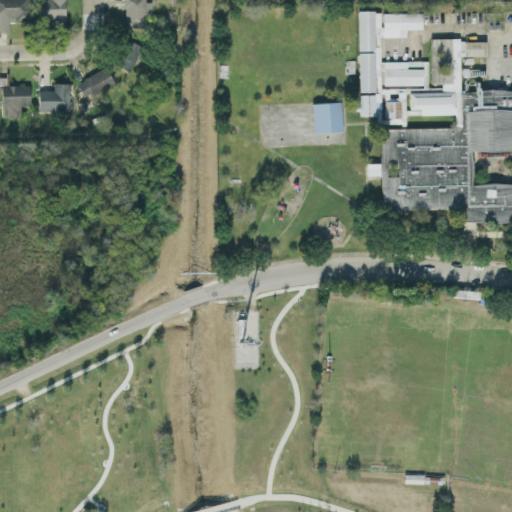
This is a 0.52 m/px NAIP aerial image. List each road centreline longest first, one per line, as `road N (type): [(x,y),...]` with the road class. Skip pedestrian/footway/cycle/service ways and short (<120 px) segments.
road 1 (residential): [(511,281),(355,268),(208,292)]
road 2 (residential): [(180,302),(0,383)]
road 3 (residential): [(93,0),(88,38),(69,51),(0,53)]
